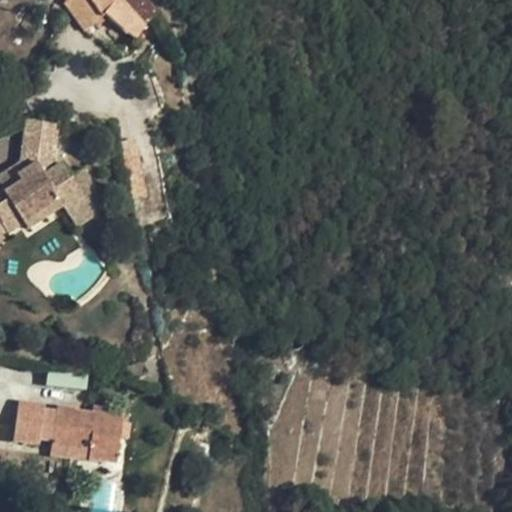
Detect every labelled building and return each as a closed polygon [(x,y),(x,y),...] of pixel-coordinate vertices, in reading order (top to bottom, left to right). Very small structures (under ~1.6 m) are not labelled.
[(67,0),(64,3),(86,27),(103,15),(135,39),(144,24),(125,0),(67,0)] [(157,15),(146,0),(125,0),(144,24),(157,15)] [(57,121),(27,117),(22,160),(27,169),(20,174),(21,180),(7,191),(4,186),(0,187),(0,238),(9,229),(25,219),(30,224),(64,202),(71,212),(90,198),(75,173),(72,175),(64,162),(52,169),(57,121)] [(0,174),(0,180),(4,186),(7,191),(21,180),(20,174),(27,169),(22,160),(0,174)] [(80,224),(108,206),(84,168),(75,173),(90,198),(71,212),(80,224)] [(44,403),(18,400),(14,437),(40,440),(40,435),(44,408),(44,403)] [(92,403),(91,412),(105,415),(106,406),(92,403)] [(122,417),(105,415),(91,412),(74,410),(75,407),(56,405),(56,410),(53,436),(52,441),(77,446),(75,455),(116,460),(122,417)] [(56,410),(44,408),(40,435),(53,436),(56,410)]
